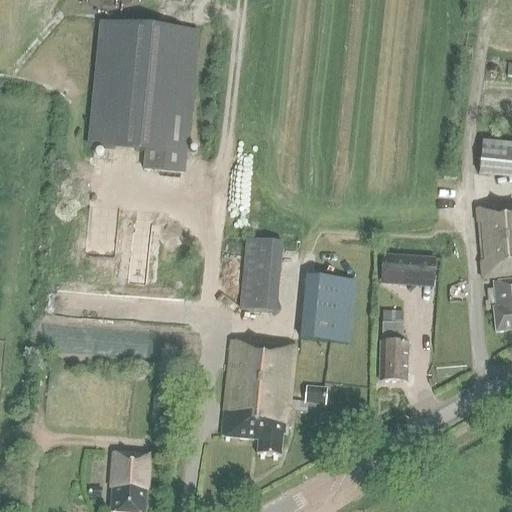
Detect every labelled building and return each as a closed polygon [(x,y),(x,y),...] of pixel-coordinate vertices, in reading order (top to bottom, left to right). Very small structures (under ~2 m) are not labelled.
[(141,172),(179,175),(193,34),(99,25),(88,149),(143,154),(141,172)] [(480,174),(511,178),(511,143),(485,140),(480,174)] [(482,281),(503,279),(504,284),(493,285),(495,302),(485,303),(486,312),(493,311),(496,335),(511,333),(511,283),(511,278),(511,208),(477,212),(482,281)] [(280,311),(284,241),(247,239),(243,309),(280,311)] [(432,291),(434,260),(382,257),(380,287),(432,291)] [(306,280),(300,341),(348,346),(354,285),(306,280)] [(405,385),(406,364),(410,364),(410,346),(402,346),(403,314),(382,313),(382,345),(379,345),(379,368),(381,369),(380,384),(405,385)] [(280,459),(281,445),(282,445),(283,438),(287,438),(297,349),(231,342),(221,438),(258,442),(257,457),(280,459)] [(158,369),(156,394),(172,395),(174,371),(158,369)] [(324,407),(324,391),(305,390),(303,406),(324,407)] [(165,399),(152,398),(149,426),(162,428),(165,399)] [(110,511),(144,511),(146,493),(147,493),(149,458),(112,455),(110,491),(111,491),(110,511)] [(100,498),(100,490),(89,489),(88,497),(100,498)]
